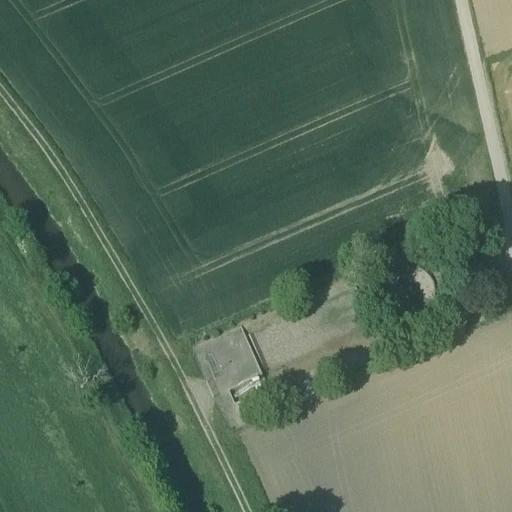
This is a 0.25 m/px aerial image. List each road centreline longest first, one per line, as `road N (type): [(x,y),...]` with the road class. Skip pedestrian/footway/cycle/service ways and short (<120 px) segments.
road 1 (track): [(0,86),(167,334),(254,511)]
road 2 (track): [(462,0),(511,224)]
